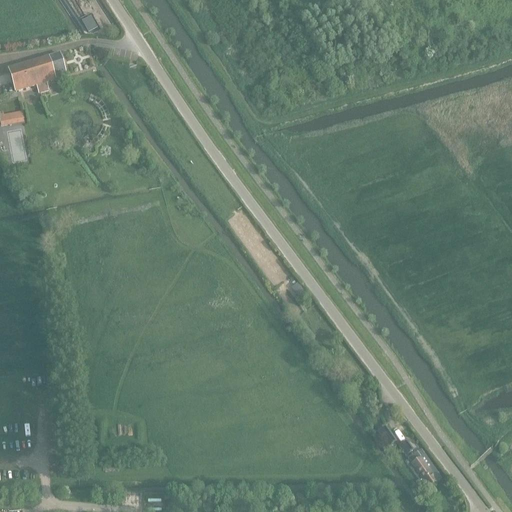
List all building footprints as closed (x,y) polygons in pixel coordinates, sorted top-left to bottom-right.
[(87,21),(91,30),(97,28),(93,19),(87,21)] [(60,54),(8,69),(11,79),(15,92),(36,86),(39,94),(48,91),(46,83),(55,80),(54,78),(66,74),(60,54)] [(69,109),(61,114),(64,119),(72,114),(69,109)] [(25,123),(23,112),(0,115),(0,119),(2,127),(25,123)] [(115,127),(151,175),(163,167),(127,118),(115,127)] [(298,283),(291,288),(299,298),(305,293),(298,283)] [(386,426),(378,432),(388,447),(397,442),(386,426)] [(407,442),(399,447),(405,456),(414,451),(407,442)] [(421,450),(408,459),(423,480),(419,483),(424,490),(428,487),(441,478),(421,450)]
